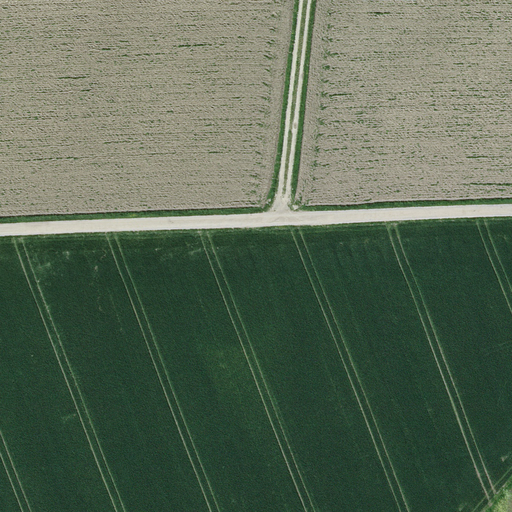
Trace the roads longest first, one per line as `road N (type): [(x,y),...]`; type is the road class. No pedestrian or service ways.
road 1 (track): [(0,229),(280,218)]
road 2 (track): [(280,218),(511,212)]
road 3 (track): [(303,0),(280,218)]
